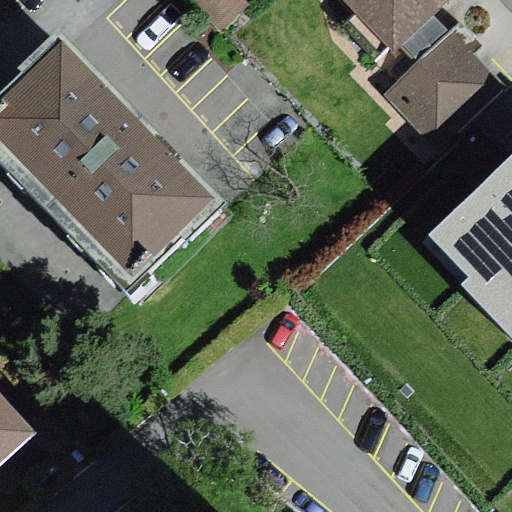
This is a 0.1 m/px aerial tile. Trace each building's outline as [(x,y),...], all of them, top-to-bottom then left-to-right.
[(245,16),(230,0),(187,0),(220,38),(245,16)] [(437,0),(322,0),(380,57),(437,0)] [(497,93),(458,52),(395,111),(434,152),(497,93)] [(213,216),(57,62),(0,119),(0,196),(118,312),(213,216)] [(511,174),(440,241),(474,277),(465,285),(511,336),(511,174)] [(0,476),(33,446),(0,411),(0,476)]
